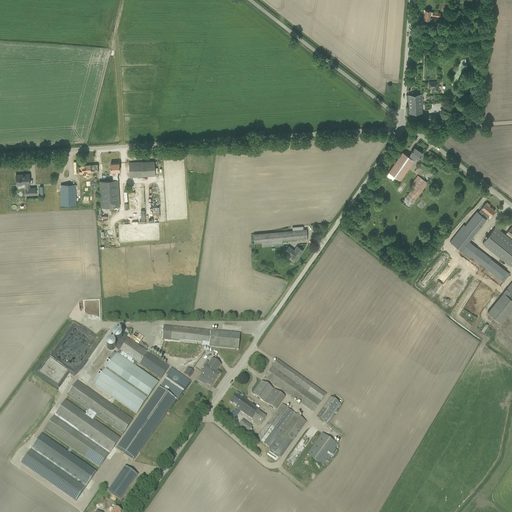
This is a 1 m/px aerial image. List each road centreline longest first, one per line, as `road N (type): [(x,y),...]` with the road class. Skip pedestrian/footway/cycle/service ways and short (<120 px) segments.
road 1 (unclassified): [(136,511),(401,126)]
road 2 (unclassified): [(0,155),(401,126)]
road 3 (unclassified): [(401,126),(249,0)]
road 4 (unclassified): [(511,206),(401,126)]
road 5 (unclassified): [(401,126),(410,0)]
